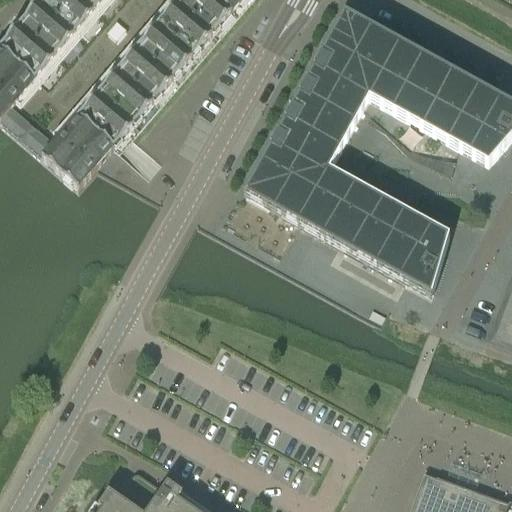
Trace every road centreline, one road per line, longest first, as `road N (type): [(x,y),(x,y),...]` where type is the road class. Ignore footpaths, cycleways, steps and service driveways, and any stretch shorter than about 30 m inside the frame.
road 1 (tertiary): [(20,511),(277,41)]
road 2 (unclassified): [(386,0),(511,68)]
